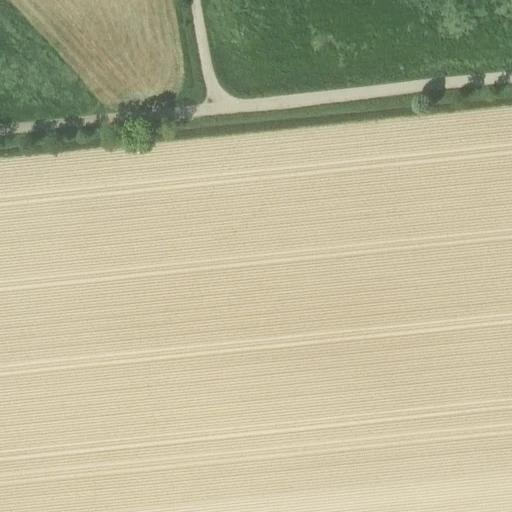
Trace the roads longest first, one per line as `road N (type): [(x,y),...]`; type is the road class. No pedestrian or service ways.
road 1 (track): [(511,75),(218,110)]
road 2 (track): [(218,110),(0,132)]
